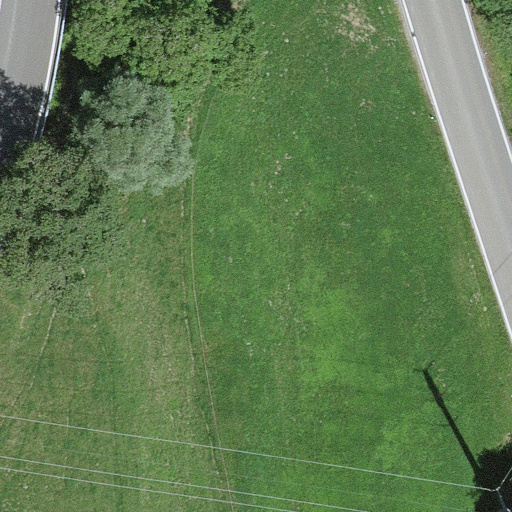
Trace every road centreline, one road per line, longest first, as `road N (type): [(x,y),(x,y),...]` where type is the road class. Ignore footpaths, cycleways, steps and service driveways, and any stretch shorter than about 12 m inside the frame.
road 1 (tertiary): [(511,253),(438,0)]
road 2 (tertiary): [(31,0),(0,153)]
